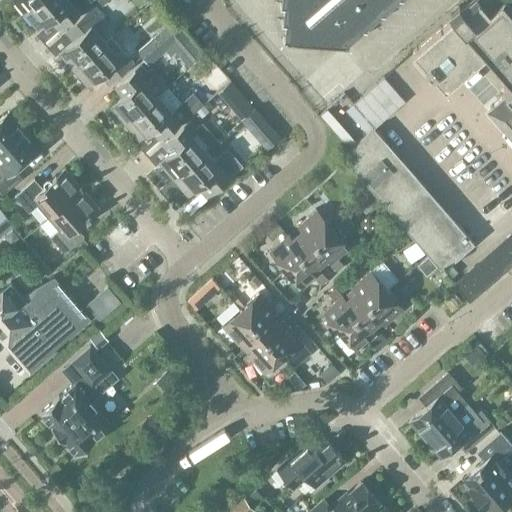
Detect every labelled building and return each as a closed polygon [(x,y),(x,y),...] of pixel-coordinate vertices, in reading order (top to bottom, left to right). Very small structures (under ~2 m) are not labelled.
[(13,0),(24,13),(38,0),(13,0)] [(38,0),(24,13),(39,30),(56,15),(64,24),(92,0),(91,0),(38,0)] [(282,0),(282,4),(279,4),(285,5),(283,21),(281,21),(286,22),(285,38),(283,38),(282,40),(348,44),(348,42),(346,42),(347,26),(366,27),(364,27),(365,11),(384,12),(384,11),(382,11),(382,0),(282,0)] [(452,17),(412,51),(445,89),(476,61),(484,54),(495,66),(496,68),(501,73),(503,76),(509,82),(503,87),(503,88),(504,88),(506,91),(490,105),(511,131),(511,9),(504,0),(471,0),(462,8),(459,5),(450,14),(452,17)] [(58,52),(73,69),(105,40),(98,31),(110,21),(95,4),(88,9),(67,28),(75,37),(58,52)] [(161,42),(142,58),(148,66),(176,42),(194,62),(206,52),(181,24),(179,26),(161,42)] [(155,35),(136,51),(142,58),(161,42),(155,35)] [(114,50),(105,40),(73,69),(88,86),(105,71),(113,80),(133,63),(119,46),(114,50)] [(110,105),(124,122),(166,86),(152,69),(148,72),(140,63),(119,81),(127,91),(110,105)] [(383,77),(353,103),(354,103),(375,127),(404,101),(384,78),(383,77)] [(231,82),(219,92),(230,105),(242,95),(231,82)] [(166,86),(124,122),(139,140),(156,125),(164,134),(185,116),(189,113),(190,115),(197,108),(203,103),(193,91),(180,102),(166,86)] [(318,116),(349,150),(373,128),(342,94),(318,116)] [(203,103),(197,108),(203,115),(209,109),(204,103),(203,103)] [(0,149),(24,129),(9,111),(0,118),(0,149)] [(173,179),(206,150),(217,141),(201,122),(195,127),(188,119),(167,138),(175,147),(158,161),(173,179)] [(349,150),(343,155),(374,191),(381,199),(440,267),(440,268),(442,270),(446,267),(474,242),(468,235),(458,223),(375,127),(374,127),(373,128),(349,150)] [(24,129),(0,149),(0,163),(2,166),(0,167),(0,189),(3,193),(21,177),(14,168),(39,146),(24,129)] [(271,130),(262,138),(269,147),(278,139),(271,130)] [(215,161),(206,150),(173,179),(188,196),(205,181),(213,190),(234,172),(241,166),(227,150),(215,161)] [(37,205),(47,217),(79,189),(77,186),(78,185),(64,169),(43,188),(34,178),(15,195),(29,212),(37,205)] [(79,189),(47,217),(58,229),(50,236),(64,252),(84,235),(76,225),(97,207),(84,191),(82,192),(79,189)] [(374,191),(358,205),(365,213),(381,199),(374,191)] [(301,230),(297,233),(309,248),(333,227),(317,209),(298,226),(301,230)] [(0,210),(0,236),(13,225),(0,210)] [(342,210),(332,218),(337,224),(347,215),(342,210)] [(333,227),(309,248),(322,263),(326,259),(336,271),(344,265),(337,257),(350,246),(341,235),(354,224),(347,215),(337,224),(333,227)] [(274,224),(263,234),(271,243),(282,233),(274,224)] [(12,230),(4,237),(11,245),(19,238),(12,230)] [(454,282),(470,300),(511,263),(511,230),(485,255),(454,282)] [(269,250),(286,269),(309,248),(297,233),(292,237),(289,233),(269,250)] [(416,243),(403,251),(411,263),(424,255),(416,243)] [(318,266),(322,263),(309,248),(286,269),(302,287),(314,277),(320,285),(328,279),(321,271),(321,270),(318,266)] [(52,252),(42,260),(53,273),(63,264),(52,252)] [(430,255),(418,265),(426,275),(438,265),(430,255)] [(446,274),(452,280),(458,274),(453,268),(446,274)] [(355,291),(351,295),(363,309),(387,288),(371,270),(351,287),(355,291)] [(256,275),(249,281),(255,288),(262,282),(256,275)] [(2,288),(0,289),(0,335),(30,370),(91,317),(55,276),(27,299),(11,280),(2,288)] [(211,279),(188,300),(196,310),(220,288),(211,279)] [(107,286),(95,296),(108,311),(120,301),(107,286)] [(339,330),(363,309),(351,295),(346,299),(342,295),(337,288),(330,295),(335,301),(323,312),(339,330)] [(387,288),(363,309),(376,324),(380,320),(384,324),(403,307),(387,288)] [(453,290),(442,300),(451,310),(462,300),(453,290)] [(244,305),(241,308),(261,332),(276,319),(272,315),(276,311),(259,292),(244,305)] [(235,294),(231,297),(241,308),(244,305),(235,294)] [(243,340),(247,345),(261,332),(241,308),(222,324),(239,344),(243,340)] [(363,309),(339,330),(356,349),(375,332),(371,328),(376,324),(363,309)] [(276,319),(261,332),(282,356),(301,339),(284,320),(280,323),(276,319)] [(99,330),(89,338),(98,348),(108,340),(99,330)] [(261,332),(247,345),(251,349),(247,353),(264,372),(282,356),(261,332)] [(382,334),(371,344),(376,350),(387,340),(382,334)] [(473,343),(464,351),(474,362),(482,354),(473,343)] [(75,382),(74,383),(59,396),(59,395),(58,395),(39,411),(51,425),(50,426),(53,429),(53,430),(54,431),(56,429),(61,435),(59,437),(60,438),(63,441),(64,440),(76,454),(95,437),(110,423),(91,401),(99,393),(92,385),(110,369),(90,346),(71,362),(86,379),(78,386),(75,382)] [(332,362),(319,373),(327,381),(339,370),(332,362)] [(305,383),(294,370),(287,377),(298,390),(305,383)] [(425,438),(467,401),(458,390),(461,387),(448,371),(423,392),(431,401),(409,420),(425,438)] [(477,413),(467,401),(425,438),(440,456),(462,437),(470,446),(495,425),(481,409),(477,413)] [(469,488),(477,498),(509,470),(499,459),(511,448),(511,443),(500,430),(476,451),(484,460),(463,478),(471,486),(469,488)] [(315,485),(344,460),(328,442),(311,457),(302,446),(278,467),(294,486),(307,475),(315,485)] [(511,473),(509,470),(477,498),(486,508),(488,506),(492,511),(497,511),(511,499),(511,473)] [(367,511),(380,502),(362,480),(331,507),(324,498),(307,511),(367,511)] [(255,487),(247,494),(255,504),(264,496),(255,487)] [(243,497),(225,511),(248,511),(254,507),(244,496),(243,497)]
